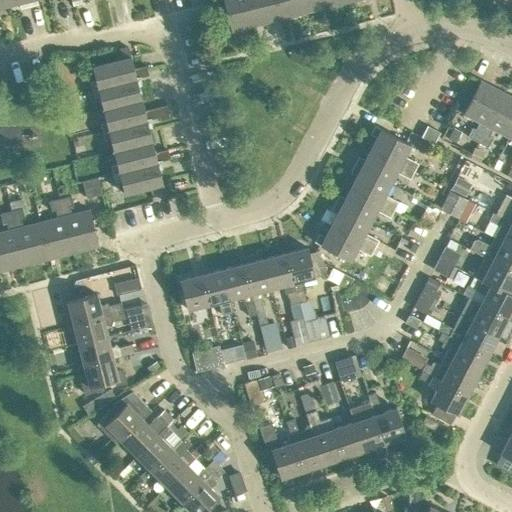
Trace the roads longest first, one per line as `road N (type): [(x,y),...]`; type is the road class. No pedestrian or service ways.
road 1 (residential): [(199,392),(212,380),(387,327),(445,219)]
road 2 (residential): [(410,32),(359,60),(277,197),(215,219)]
road 3 (residential): [(215,219),(160,25)]
road 4 (residential): [(511,507),(480,490),(464,469),(511,363)]
road 5 (residential): [(144,237),(171,351),(199,392)]
road 6 (residential): [(160,25),(0,56)]
road 7 (residential): [(199,392),(235,431),(263,511)]
